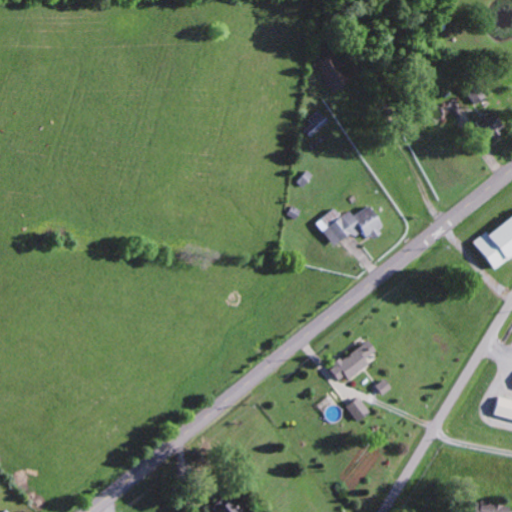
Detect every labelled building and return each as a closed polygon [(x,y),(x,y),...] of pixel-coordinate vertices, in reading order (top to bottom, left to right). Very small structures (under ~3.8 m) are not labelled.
[(442,11),(424,10),(423,29),(442,30),(442,11)] [(316,61),(332,90),(351,80),(336,50),(316,61)] [(462,89),(473,104),(485,96),(474,80),(462,89)] [(330,122),(320,110),(309,120),(313,125),(306,131),(311,138),(330,122)] [(487,140),(503,129),(490,110),(474,121),(487,140)] [(332,246),(349,233),(353,238),(361,232),(367,241),(384,228),(367,205),(351,216),(347,210),(340,215),(335,208),(315,223),(332,246)] [(511,254),(511,217),(510,214),(471,242),(491,270),(511,254)] [(366,365),(362,358),(373,352),(367,341),(326,366),(337,383),(366,365)] [(368,413),(358,397),(344,405),(354,421),(368,413)] [(492,416),(511,420),(511,400),(497,397),(492,416)] [(238,511),(227,499),(214,511),(238,511)] [(511,511),(511,508),(479,500),(476,510),(471,509),(470,511),(511,511)]
